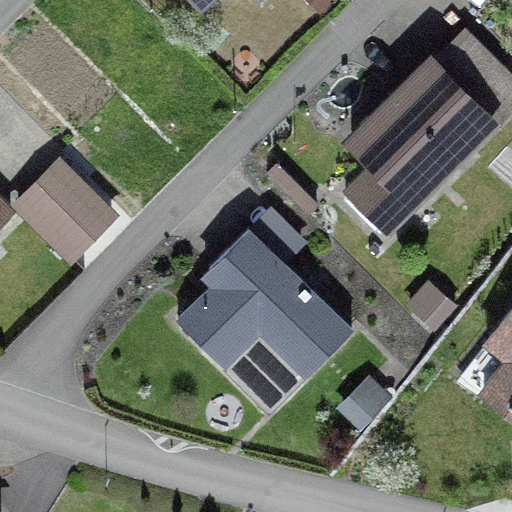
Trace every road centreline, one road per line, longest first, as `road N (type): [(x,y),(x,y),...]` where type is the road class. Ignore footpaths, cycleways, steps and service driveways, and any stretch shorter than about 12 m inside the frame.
road 1 (residential): [(376,0),(92,286),(7,411)]
road 2 (residential): [(7,411),(368,511)]
